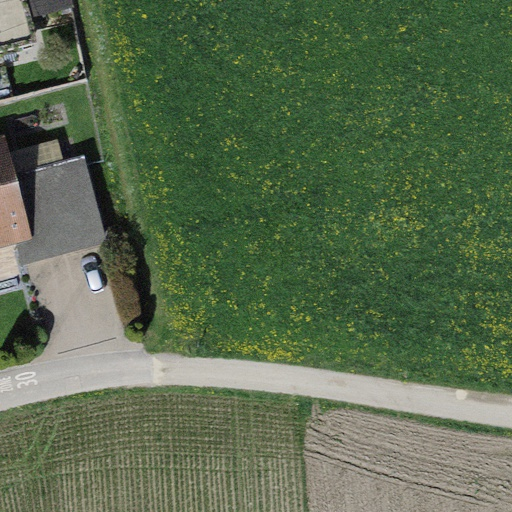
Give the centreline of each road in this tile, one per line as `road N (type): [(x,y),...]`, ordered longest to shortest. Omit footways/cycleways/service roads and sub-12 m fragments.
road 1 (track): [(511,415),(119,381)]
road 2 (residential): [(0,414),(119,381)]
